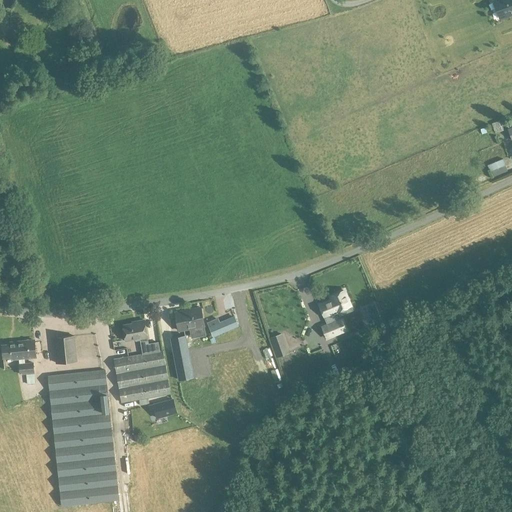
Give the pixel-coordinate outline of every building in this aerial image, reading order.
[(511,0),(497,0),(497,1),(503,17),(511,13),(511,0)] [(499,117),(483,118),(484,127),(500,126),(499,117)] [(502,158),(486,165),(489,171),(504,165),(502,158)] [(468,182),(479,179),(478,174),(484,172),(483,168),(465,172),(468,182)] [(330,296),(332,300),(320,305),(328,324),(322,326),(327,338),(346,330),(340,316),(354,310),(344,290),(330,296)] [(381,322),(374,305),(366,309),(374,325),(381,322)] [(177,325),(178,332),(205,327),(201,307),(175,312),(177,319),(172,320),(173,325),(177,325)] [(234,315),(219,322),(217,317),(209,321),(214,334),(238,324),(234,315)] [(148,338),(145,320),(136,321),(136,323),(123,325),(126,340),(136,338),(136,340),(140,339),(143,353),(114,358),(122,403),(139,400),(148,398),(171,394),(163,350),(160,350),(158,343),(148,344),(147,338),(148,338)] [(274,330),(266,333),(270,345),(278,342),(274,330)] [(53,338),(56,363),(77,361),(74,336),(53,338)] [(179,380),(193,377),(185,336),(171,338),(179,380)] [(11,358),(12,359),(37,356),(35,339),(13,342),(13,344),(2,345),(4,358),(11,358)] [(286,349),(284,344),(274,348),(276,352),(286,349)] [(20,374),(34,373),(33,363),(19,364),(20,374)] [(47,376),(61,507),(120,501),(105,370),(47,376)] [(173,399),(150,406),(152,412),(155,411),(158,418),(177,413),(173,399)]
